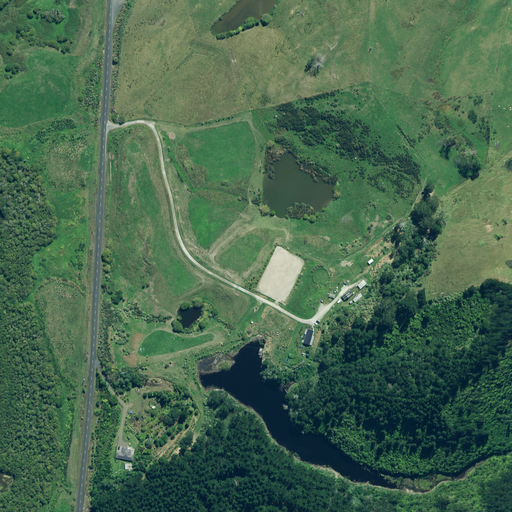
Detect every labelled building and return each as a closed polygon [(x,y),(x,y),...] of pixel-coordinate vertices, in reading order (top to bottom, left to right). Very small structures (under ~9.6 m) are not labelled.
[(367,284),(364,280),(358,286),(361,289),(367,284)] [(345,301),(354,295),(351,290),(342,296),(345,301)] [(363,297),(361,293),(358,295),(358,296),(353,300),(355,303),(363,297)] [(314,331),(308,330),(304,343),(309,345),(314,331)] [(128,448),(123,447),(122,453),(117,452),(116,458),(133,461),(134,455),(131,455),(131,450),(127,449),(128,448)]
